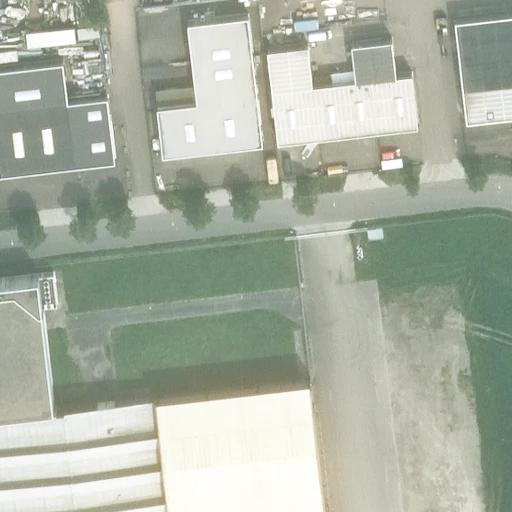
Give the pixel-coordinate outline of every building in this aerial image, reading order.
[(511,11),(511,12),(454,18),(466,119),(511,113),(511,11)] [(187,21),(192,61),(197,100),(157,105),(162,153),(263,142),(248,14),(187,21)] [(308,44),(267,48),(278,141),(418,125),(412,71),(396,73),(392,37),(351,42),(355,78),(312,83),(308,44)] [(0,172),(115,159),(111,127),(107,95),(68,99),(63,59),(0,66),(0,172)] [(377,149),(378,159),(401,159),(401,149),(377,149)] [(0,511),(327,511),(311,376),(54,406),(43,305),(57,303),(54,271),(0,277),(0,511)]
